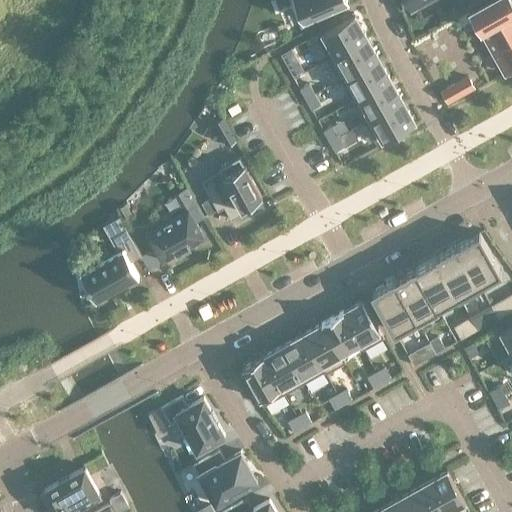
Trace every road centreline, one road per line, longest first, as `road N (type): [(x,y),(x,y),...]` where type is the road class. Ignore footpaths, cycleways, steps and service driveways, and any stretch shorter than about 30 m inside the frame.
road 1 (residential): [(483,187),(195,348)]
road 2 (residential): [(511,506),(451,410),(430,410),(287,488)]
road 3 (residential): [(195,348),(1,458)]
road 4 (residential): [(374,0),(451,147),(483,187)]
road 5 (residential): [(195,348),(287,488)]
